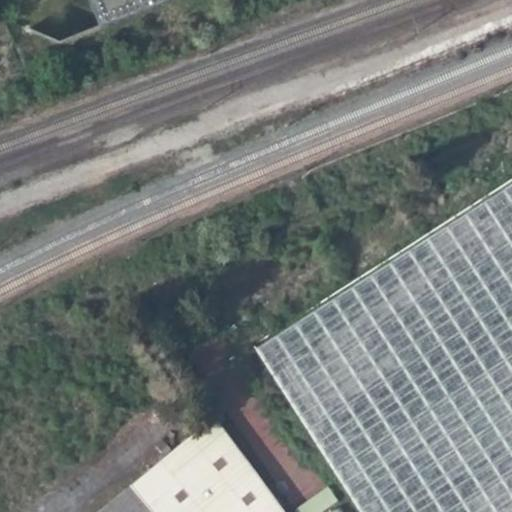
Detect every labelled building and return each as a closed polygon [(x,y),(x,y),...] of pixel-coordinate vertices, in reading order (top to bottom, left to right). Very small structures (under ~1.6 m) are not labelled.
[(100,0),(89,0),(100,26),(109,23),(100,0)] [(100,0),(109,23),(166,0),(100,0)] [(511,199),(489,214),(511,248),(511,199)] [(511,511),(511,250),(489,214),(247,357),(287,419),(340,495),(351,511),(511,511)] [(130,482),(154,511),(287,511),(213,413),(130,482)] [(154,511),(130,482),(92,511),(154,511)] [(351,511),(340,495),(317,511),(351,511)]
